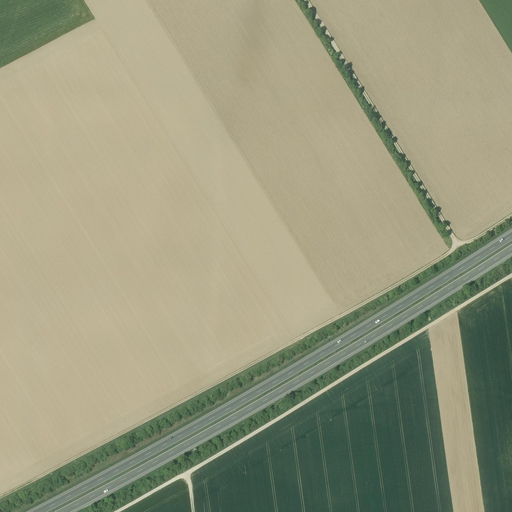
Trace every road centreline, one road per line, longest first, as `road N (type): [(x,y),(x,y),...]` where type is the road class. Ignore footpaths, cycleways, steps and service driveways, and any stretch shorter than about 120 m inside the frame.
road 1 (motorway): [(511,235),(286,374),(34,511)]
road 2 (motorway): [(57,511),(511,248)]
road 3 (track): [(456,243),(363,303),(0,497)]
road 4 (track): [(511,274),(116,511)]
road 5 (track): [(306,0),(456,243)]
